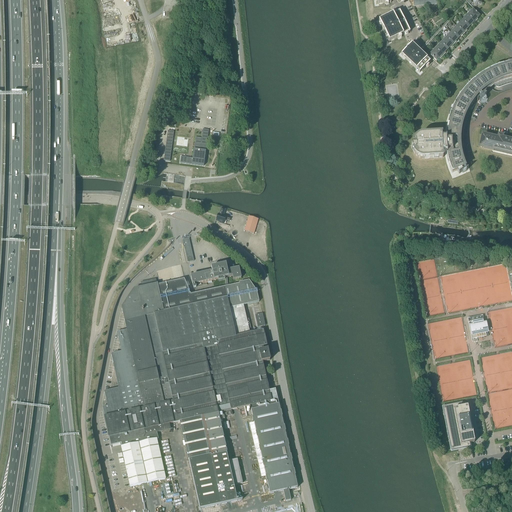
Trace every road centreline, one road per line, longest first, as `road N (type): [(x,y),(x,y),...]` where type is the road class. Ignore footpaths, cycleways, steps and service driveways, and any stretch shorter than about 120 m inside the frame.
road 1 (motorway): [(6,511),(34,266),(34,0)]
road 2 (unclassified): [(310,511),(259,271),(181,216),(187,171),(159,167)]
road 3 (motorway): [(15,0),(15,205),(0,395)]
road 4 (motorway): [(25,511),(55,190)]
road 5 (motorway): [(75,511),(55,190)]
road 6 (motorway): [(55,190),(54,0)]
